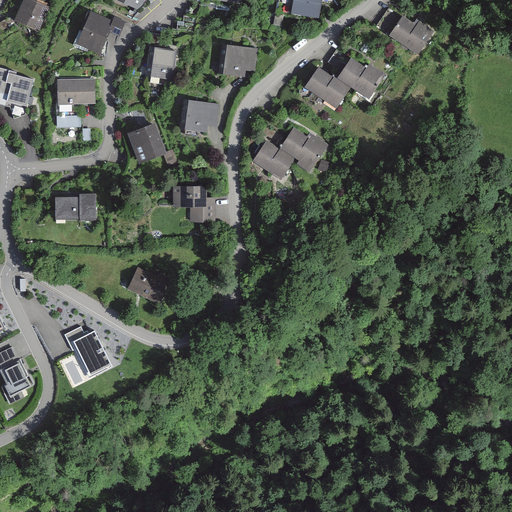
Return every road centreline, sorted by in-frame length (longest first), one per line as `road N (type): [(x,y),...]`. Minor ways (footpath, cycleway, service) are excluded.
road 1 (residential): [(17,260),(140,333),(175,340),(203,332),(237,285),(233,147),(245,107),(369,0)]
road 2 (residential): [(10,168),(84,161),(105,150),(114,59),(171,0)]
road 3 (track): [(112,511),(342,396)]
road 4 (residential): [(17,260),(6,281),(48,387),(39,416),(0,441)]
